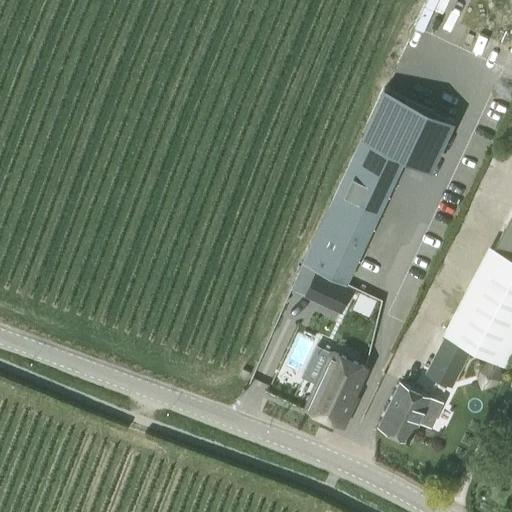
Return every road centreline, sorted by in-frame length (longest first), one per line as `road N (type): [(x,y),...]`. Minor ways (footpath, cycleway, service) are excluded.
road 1 (tertiary): [(432,511),(338,462),(0,337)]
road 2 (unknown): [(383,382),(378,346),(388,257),(482,62)]
road 3 (unknown): [(383,382),(407,358),(511,187)]
